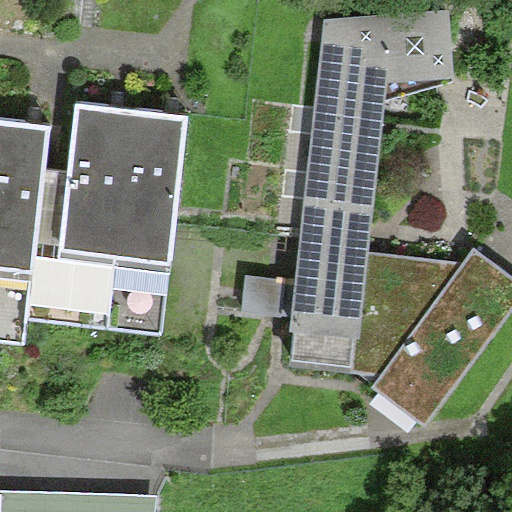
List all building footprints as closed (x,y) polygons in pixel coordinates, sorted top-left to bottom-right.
[(451,10),(324,20),(296,280),(292,317),(290,332),(296,333),(292,364),(351,371),(368,252),(387,102),(452,78),(451,10)] [(183,118),(77,102),(69,172),(45,168),(29,315),(157,329),(183,118)] [(49,126),(0,120),(0,339),(26,343),(29,315),(45,168),(49,126)] [(384,374),(374,388),(427,426),(511,310),(511,276),(474,249),(463,264),(384,374)] [(463,264),(368,252),(351,371),(384,374),(463,264)] [(292,317),(296,280),(247,275),(243,311),(292,317)] [(157,511),(159,498),(0,491),(0,511),(157,511)]
